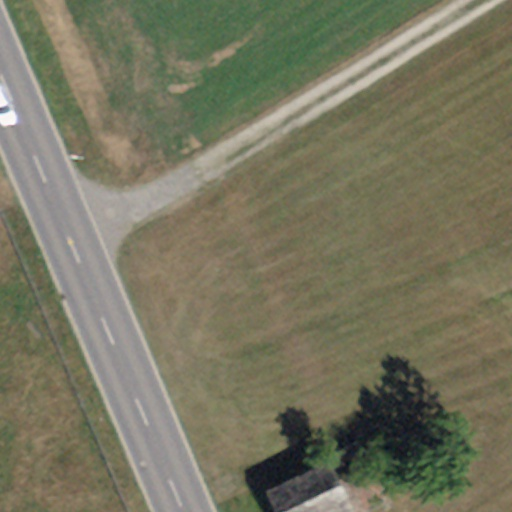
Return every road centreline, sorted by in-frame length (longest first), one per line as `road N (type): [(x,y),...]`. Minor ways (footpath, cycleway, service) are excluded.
road 1 (track): [(485,0),(66,243)]
road 2 (secondary): [(178,511),(0,85)]
